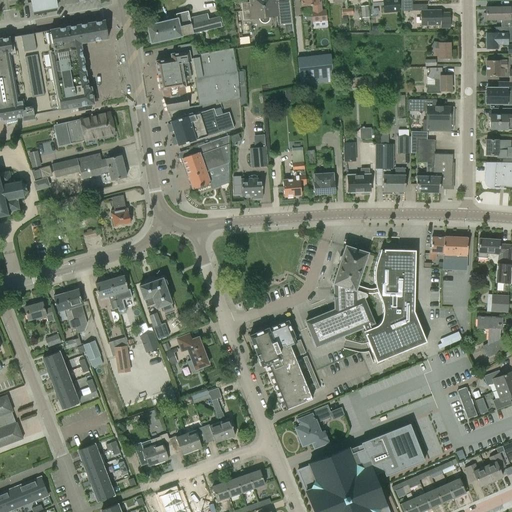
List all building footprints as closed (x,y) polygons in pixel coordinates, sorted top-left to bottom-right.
[(56,0),(64,0),(65,5),(93,0),(30,0),(33,11),(57,6),(56,0)] [(276,26),(291,24),(289,0),(248,0),(249,3),(241,3),(243,21),(251,20),(251,17),(259,16),(259,20),(261,23),(263,24),(266,24),(269,22),(270,19),(269,15),(276,14),(276,26)] [(301,0),(302,6),(312,6),(312,11),(311,11),(312,22),(326,21),(325,10),(321,11),(320,0),(301,0)] [(371,0),(371,3),(383,2),(384,13),(399,11),(397,0),(371,0)] [(427,5),(412,5),(412,11),(420,11),(421,26),(441,26),(441,29),(450,28),(450,13),(449,13),(441,14),(441,10),(427,11),(427,5)] [(369,18),(368,6),(360,6),(361,18),(369,18)] [(501,27),(507,27),(511,26),(511,16),(510,17),(510,7),(485,7),(485,20),(500,20),(501,27)] [(148,20),(146,23),(147,26),(151,44),(221,26),(219,17),(208,20),(206,14),(189,18),(188,11),(175,15),(176,19),(156,24),(155,21),(152,19),(148,20)] [(86,75),(81,43),(108,39),(105,21),(0,39),(0,119),(23,116),(24,120),(35,118),(34,114),(94,104),(91,88),(89,88),(87,81),(86,81),(85,76),(86,75)] [(501,27),(495,27),(495,33),(486,33),(486,49),(497,48),(497,45),(507,45),(507,42),(511,41),(511,26),(507,27),(501,27)] [(432,47),(439,49),(440,59),(450,59),(450,43),(438,43),(434,43),(432,47)] [(172,59),(156,62),(161,91),(162,91),(164,98),(163,98),(167,112),(168,112),(239,99),(239,88),(237,72),(236,72),(232,49),(198,55),(193,44),(178,46),(179,54),(171,55),(172,59)] [(333,79),(334,78),(336,78),(336,73),(333,74),(330,54),(296,58),(299,85),(334,82),(333,79)] [(505,69),(506,69),(506,61),(486,61),(486,76),(499,76),(505,76),(505,69)] [(441,68),(429,68),(429,72),(427,77),(427,93),(440,93),(440,91),(451,91),(451,76),(441,76),(441,68)] [(499,89),(487,89),(487,103),(499,103),(499,97),(511,97),(511,83),(499,83),(499,89)] [(407,101),(407,110),(409,110),(409,111),(427,112),(427,119),(422,119),(422,131),(450,131),(450,107),(426,106),(426,100),(409,99),(409,101),(407,101)] [(194,116),(188,118),(171,123),(178,147),(195,141),(195,140),(234,128),(229,112),(216,116),(214,109),(193,115),(194,116)] [(85,140),(85,141),(114,134),(110,113),(65,123),(53,125),(58,146),(70,144),(85,140)] [(511,129),(511,115),(491,115),(490,130),(511,129)] [(372,136),(371,127),(360,127),(360,137),(372,136)] [(410,154),(410,153),(410,137),(408,137),(408,130),(398,130),(398,136),(396,136),(396,153),(410,154)] [(427,132),(411,131),(411,137),(410,137),(410,154),(410,153),(416,153),(417,153),(417,139),(427,139),(427,132)] [(383,192),(404,192),(404,168),(395,168),(395,175),(390,175),(390,169),(393,169),(393,144),(388,144),(388,134),(380,133),(380,144),(375,144),(375,169),(382,169),(382,175),(383,175),(383,192)] [(228,135),(204,144),(187,150),(189,156),(182,158),(193,189),(210,183),(205,171),(215,168),(215,170),(223,167),(223,165),(229,163),(228,135)] [(251,168),(268,166),(266,147),(265,147),(264,135),(253,136),(254,148),(249,149),(251,168)] [(452,182),(452,154),(434,154),(434,140),(427,139),(426,140),(417,139),(417,153),(416,153),(416,162),(426,162),(433,162),(433,177),(439,177),(439,182),(440,182),(452,182)] [(497,158),(510,158),(511,158),(511,147),(510,147),(510,141),(498,141),(498,140),(486,140),(486,155),(497,155),(497,158)] [(355,142),(345,142),(343,143),(344,161),(356,161),(355,142)] [(304,169),(303,162),(302,149),(291,150),(292,162),(292,170),(304,169)] [(314,166),(313,150),(306,151),(307,166),(314,166)] [(100,153),(52,165),(55,178),(80,172),(82,179),(101,175),(103,183),(126,177),(123,162),(124,162),(122,153),(113,155),(114,157),(106,159),(101,160),(100,153)] [(40,166),(38,155),(29,157),(32,168),(40,166)] [(439,193),(440,182),(439,182),(439,177),(433,177),(433,162),(426,162),(426,172),(418,172),(418,176),(416,176),(416,192),(439,193)] [(484,181),(484,182),(484,183),(484,184),(485,185),(485,186),(486,187),(487,188),(488,188),(489,189),(491,189),(499,189),(499,186),(511,186),(511,163),(485,162),(484,180),(484,181)] [(33,170),(36,181),(33,182),(35,191),(50,187),(47,177),(52,176),(49,166),(33,170)] [(291,176),(291,180),(283,181),(285,197),(300,196),(299,185),(305,185),(305,179),(305,175),(304,169),(290,171),(291,177),(291,176)] [(361,195),(369,194),(369,192),(370,192),(369,175),(368,169),(360,169),(361,175),(347,175),(348,193),(361,192),(361,195)] [(0,216),(8,215),(7,212),(19,209),(17,200),(22,198),(24,199),(25,198),(23,197),(26,192),(28,192),(28,191),(26,191),(26,186),(27,185),(26,184),(25,185),(21,182),(21,180),(20,180),(19,182),(15,183),(14,180),(13,181),(13,183),(11,183),(9,171),(0,173),(0,216)] [(314,195),(334,193),(334,181),(333,181),(333,174),(314,175),(314,183),(314,195)] [(252,199),(262,198),(261,179),(255,179),(256,176),(256,175),(254,175),(253,175),(252,175),(250,175),(249,176),(248,176),(250,179),(241,180),(242,196),(252,195),(252,199)] [(126,209),(123,195),(111,197),(114,210),(111,211),(114,226),(130,223),(130,221),(131,221),(130,215),(128,215),(127,209),(126,209)] [(86,232),(82,233),(84,239),(98,236),(96,230),(92,231),(91,229),(86,230),(86,232)] [(430,248),(429,260),(436,260),(436,254),(443,254),(444,237),(443,237),(440,237),(441,235),(434,235),(434,237),(431,237),(431,248),(430,248)] [(443,254),(442,269),(466,270),(468,238),(443,237),(444,237),(443,254)] [(479,238),(478,253),(478,257),(486,257),(486,254),(486,253),(498,254),(498,263),(502,264),(510,264),(511,255),(511,245),(500,244),(500,240),(479,238)] [(305,322),(316,347),(363,327),(364,330),(364,331),(365,334),(365,335),(370,347),(376,362),(426,342),(413,311),(415,251),(384,250),(381,250),(380,251),(380,252),(379,253),(379,254),(379,255),(378,256),(378,257),(378,258),(377,259),(377,260),(377,261),(377,262),(376,263),(376,264),(376,265),(376,266),(375,267),(375,268),(375,269),(375,270),(375,271),(375,272),(374,273),(374,274),(374,275),(374,276),(374,277),(374,278),(374,279),(374,280),(375,281),(375,282),(375,283),(375,284),(375,285),(375,286),(376,287),(376,288),(375,288),(375,289),(374,289),(373,289),(372,289),(371,289),(370,289),(369,289),(357,286),(368,253),(345,245),(332,284),(334,284),(334,294),(333,294),(332,294),(332,295),(331,295),(331,296),(331,297),(331,298),(331,299),(332,299),(332,300),(333,300),(334,300),(335,310),(305,322)] [(498,263),(496,282),(509,283),(510,264),(502,264),(498,263)] [(123,276),(109,280),(113,294),(113,295),(114,300),(117,308),(118,311),(125,310),(122,300),(132,297),(129,289),(127,290),(123,276)] [(162,278),(138,286),(143,299),(145,307),(154,304),(156,307),(156,308),(161,306),(171,303),(170,302),(162,278)] [(109,280),(95,283),(99,298),(100,298),(102,298),(107,296),(109,302),(111,310),(113,309),(117,308),(114,300),(113,295),(113,294),(109,280)] [(77,289),(65,292),(75,327),(80,325),(78,319),(79,319),(78,318),(85,316),(81,304),(77,289)] [(75,327),(65,292),(53,296),(57,311),(65,309),(66,312),(69,321),(71,328),(75,327)] [(492,296),(491,312),(507,313),(507,308),(507,304),(500,304),(500,296),(492,296)] [(39,319),(46,317),(48,322),(54,320),(52,315),(49,308),(44,310),(41,302),(23,308),(27,320),(39,317),(39,319)] [(165,323),(161,324),(157,312),(149,315),(153,328),(153,327),(158,340),(169,335),(165,323)] [(502,318),(478,316),(477,327),(489,328),(488,344),(483,346),(488,356),(509,346),(504,336),(499,339),(499,329),(501,329),(502,318)] [(256,355),(258,361),(259,360),(261,366),(265,364),(271,379),(273,378),(278,389),(275,390),(281,404),(284,403),(286,409),(311,399),(294,357),(305,353),(299,340),(296,341),(288,321),(268,329),(268,328),(248,335),(256,355)] [(146,353),(158,348),(152,331),(139,336),(146,353)] [(459,331),(437,341),(440,349),(462,339),(459,331)] [(58,334),(45,339),(48,347),(61,342),(58,334)] [(201,367),(208,364),(198,337),(191,340),(188,334),(177,339),(181,351),(187,349),(191,360),(187,362),(192,374),(202,370),(201,367)] [(95,340),(83,345),(88,360),(89,360),(92,368),(97,366),(94,358),(99,356),(100,356),(101,356),(95,340)] [(170,349),(167,342),(160,345),(163,352),(170,349)] [(437,352),(440,364),(466,358),(463,346),(437,352)] [(115,349),(114,349),(115,356),(118,373),(130,371),(127,354),(126,347),(115,349)] [(170,365),(177,362),(173,352),(178,351),(177,347),(165,352),(170,365)] [(42,358),(46,368),(63,362),(59,352),(42,358)] [(303,357),(316,390),(320,388),(307,356),(303,357)] [(46,368),(50,379),(67,372),(63,362),(46,368)] [(67,372),(50,379),(54,389),(71,382),(67,372)] [(496,390),(511,384),(511,373),(511,372),(497,377),(495,372),(483,376),(487,386),(493,383),(496,390)] [(75,393),(71,382),(54,389),(58,399),(75,393)] [(511,397),(511,384),(496,390),(499,398),(492,400),(496,410),(508,405),(506,400),(511,397)] [(457,391),(467,419),(477,415),(466,387),(457,391)] [(218,388),(208,391),(211,401),(221,397),(218,388)] [(75,393),(58,399),(62,409),(79,403),(75,393)] [(0,446),(22,438),(16,423),(15,423),(13,418),(11,412),(12,411),(6,396),(0,397),(0,446)] [(321,433),(317,423),(332,417),(327,404),(297,416),(298,419),(297,419),(299,426),(295,428),(302,446),(311,442),(314,448),(328,443),(324,431),(321,433)] [(216,414),(218,422),(219,422),(225,439),(235,435),(229,418),(225,420),(222,411),(216,414)] [(138,424),(144,422),(143,419),(141,414),(135,416),(138,424)] [(209,424),(202,427),(207,441),(213,438),(215,443),(225,439),(219,422),(218,422),(209,425),(209,424)] [(388,511),(386,505),(374,474),(383,471),(385,476),(424,460),(409,424),(360,443),(361,445),(349,450),(348,448),(303,465),(304,467),(297,470),(300,477),(301,477),(304,483),(302,484),(305,491),(312,511),(388,511)] [(185,434),(192,451),(201,447),(200,443),(207,441),(202,427),(195,429),(195,430),(185,434)] [(150,440),(158,462),(168,459),(167,455),(173,452),(167,433),(159,436),(150,440)] [(167,433),(173,452),(180,450),(182,454),(192,451),(185,434),(176,437),(176,436),(169,438),(167,433)] [(148,466),(158,462),(150,440),(141,443),(140,442),(133,445),(140,464),(147,462),(148,466)] [(511,442),(502,446),(503,448),(505,453),(511,450),(511,442)] [(77,450),(81,461),(98,454),(94,444),(77,450)] [(464,460),(461,451),(454,453),(458,463),(464,460)] [(491,463),(484,466),(491,482),(503,476),(499,469),(505,466),(499,453),(488,458),(491,463)] [(85,471),(102,464),(98,454),(81,461),(85,471)] [(451,461),(439,466),(441,470),(453,465),(451,461)] [(106,475),(102,464),(85,471),(89,481),(106,475)] [(491,482),(484,466),(477,469),(475,464),(464,468),(470,482),(476,479),(479,487),(491,482)] [(439,466),(428,471),(430,475),(441,470),(439,466)] [(258,469),(246,474),(251,488),(264,484),(258,469)] [(428,471),(417,476),(419,480),(430,475),(428,471)] [(235,478),(240,492),(251,488),(246,474),(235,478)] [(106,475),(89,481),(93,491),(110,485),(106,475)] [(419,480),(417,476),(405,480),(409,489),(420,484),(419,480)] [(41,477),(26,482),(34,501),(48,495),(41,477)] [(235,478),(223,482),(228,496),(240,492),(235,478)] [(459,479),(447,484),(453,498),(465,493),(459,479)] [(419,511),(413,498),(409,489),(405,480),(393,486),(396,490),(402,487),(405,494),(405,495),(408,501),(401,503),(405,511),(419,511)] [(12,488),(20,507),(34,501),(26,482),(12,488)] [(228,496),(223,482),(211,486),(216,501),(228,496)] [(453,498),(447,484),(436,489),(442,503),(453,498)] [(114,495),(110,485),(93,491),(97,502),(114,495)] [(0,497),(5,511),(6,511),(20,507),(12,488),(0,493),(0,497)] [(177,488),(158,496),(162,508),(182,501),(177,488)] [(424,493),(431,508),(442,503),(436,489),(424,493)] [(413,498),(419,511),(420,511),(431,508),(424,493),(413,498)] [(269,498),(256,503),(258,507),(270,503),(269,498)] [(182,501),(162,508),(164,511),(185,511),(186,511),(182,501)] [(256,503),(245,507),(246,511),(258,507),(256,503)]
